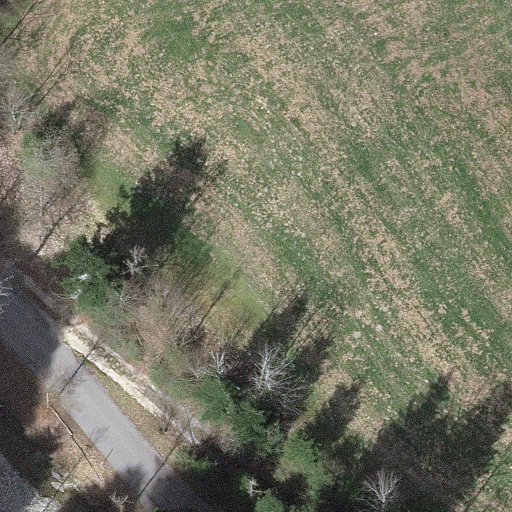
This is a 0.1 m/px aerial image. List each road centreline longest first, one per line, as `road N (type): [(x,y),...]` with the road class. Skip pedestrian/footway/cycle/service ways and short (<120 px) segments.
road 1 (track): [(310,511),(271,490),(51,309),(0,287)]
road 2 (unclassified): [(0,314),(180,511)]
